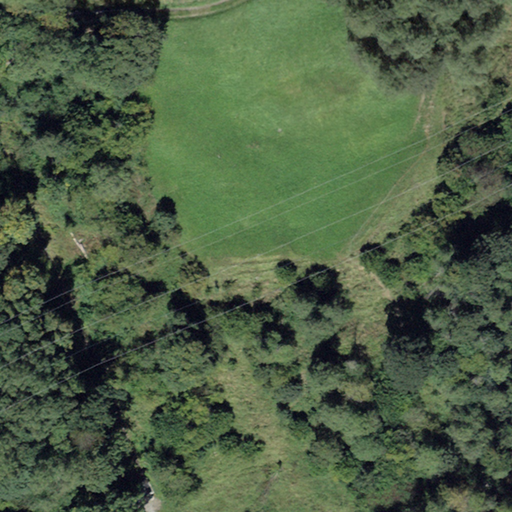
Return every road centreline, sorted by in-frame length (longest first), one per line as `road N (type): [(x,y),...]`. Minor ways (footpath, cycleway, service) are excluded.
road 1 (track): [(0,65),(83,18),(184,13),(236,0)]
road 2 (track): [(365,204),(425,124),(449,0)]
